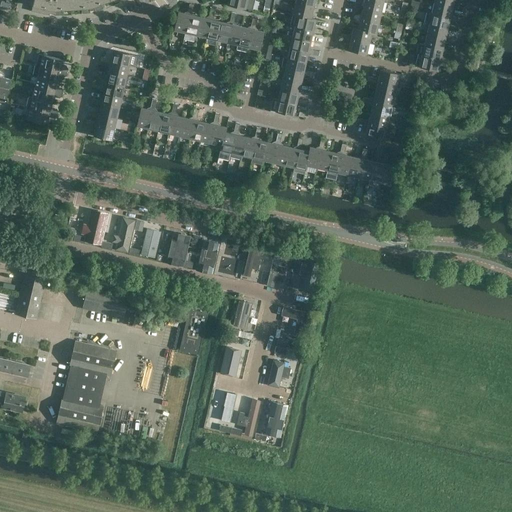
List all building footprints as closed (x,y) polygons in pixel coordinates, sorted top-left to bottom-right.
[(72,8),(71,0),(29,0),(29,4),(32,5),(31,11),(49,15),(55,15),(63,15),(63,9),(72,8)] [(71,0),(72,8),(81,8),(82,13),(90,13),(95,11),(103,8),(102,3),(109,0),(71,0)] [(381,12),(383,1),(377,0),(364,0),(363,8),(381,12)] [(412,0),(410,7),(418,9),(419,2),(412,0)] [(450,15),(452,6),(434,2),(431,13),(450,17),(449,19),(454,20),(455,16),(450,15)] [(311,18),(313,7),(295,3),(293,14),(297,15),(311,18)] [(189,14),(191,14),(193,9),(188,8),(187,13),(178,11),(174,30),(185,32),(189,14)] [(378,23),(381,12),(363,8),(360,18),(378,23)] [(447,27),(449,19),(450,17),(431,13),(427,12),(424,22),(429,23),(447,27)] [(210,19),(213,19),(214,14),(209,13),(208,18),(200,16),(196,35),(206,37),(210,19)] [(200,16),(191,14),(189,14),(185,32),(184,38),(194,40),(195,35),(196,35),(200,16)] [(316,19),(311,18),(297,15),(295,26),(313,30),(313,32),(318,33),(319,29),(314,28),(316,19)] [(231,24),(234,24),(235,19),(230,18),(229,23),(221,21),(217,39),(227,42),(231,24)] [(376,34),(378,23),(360,18),(358,28),(358,29),(371,32),(376,34)] [(221,21),(213,19),(210,19),(206,37),(217,39),(221,21)] [(252,28),(255,29),(256,24),(252,23),(250,28),(242,26),(238,44),(248,47),(252,28)] [(445,36),(447,27),(429,23),(427,34),(445,38),(444,40),(449,41),(450,37),(445,36)] [(238,44),(242,26),(234,24),(231,24),(227,42),(238,44)] [(311,40),(313,32),(313,30),(295,26),(292,36),(311,40)] [(369,42),(371,32),(358,29),(358,28),(353,27),(351,36),(351,38),(369,42)] [(263,31),(255,29),(252,28),(248,47),(259,49),(263,31)] [(442,48),(444,40),(445,38),(427,34),(424,44),(442,48)] [(374,43),(369,42),(351,38),(351,36),(346,35),(345,39),(350,40),(348,49),(372,55),(374,43)] [(309,49),(311,40),(292,36),(290,47),(308,51),(308,53),(313,54),(314,50),(309,49)] [(441,57),(442,48),(424,44),(422,55),(440,59),(440,61),(445,62),(446,58),(441,57)] [(306,61),(308,53),(308,51),(290,47),(288,57),(306,61)] [(113,50),(111,59),(111,61),(129,65),(139,67),(140,62),(137,62),(138,55),(113,50)] [(60,68),(60,65),(62,59),(39,53),(36,64),(67,72),(68,68),(67,67),(63,66),(62,68),(60,68)] [(437,70),(440,61),(440,59),(422,55),(419,66),(437,70)] [(127,75),(129,65),(111,61),(111,59),(106,57),(105,62),(110,63),(108,71),(127,75)] [(304,70),(306,61),(288,57),(285,68),(303,72),(303,74),(308,75),(309,71),(304,70)] [(66,75),(67,72),(36,64),(34,75),(38,76),(57,80),(59,72),(61,73),(61,75),(65,76),(66,75)] [(301,82),(303,74),(303,72),(285,68),(283,78),(301,82)] [(380,69),(378,78),(378,80),(396,85),(399,74),(380,69)] [(124,86),(127,75),(108,71),(106,80),(106,82),(124,86)] [(11,79),(0,76),(0,100),(4,102),(5,98),(6,98),(11,79)] [(55,89),(57,80),(38,76),(35,86),(62,93),(63,89),(62,88),(58,87),(57,89),(55,89)] [(394,95),(396,85),(378,80),(378,78),(373,77),(372,81),(377,82),(375,91),(394,95)] [(122,96),(124,86),(106,82),(106,80),(101,78),(100,83),(105,84),(103,92),(122,96)] [(299,91),(301,82),(283,78),(280,89),(299,93),(298,95),(303,96),(304,92),(299,91)] [(61,96),(62,93),(35,86),(33,97),(52,101),(54,93),(56,94),(56,96),(60,97),(61,96)] [(430,88),(423,86),(422,94),(428,95),(430,88)] [(296,104),(298,95),(299,93),(280,89),(278,99),(296,104)] [(391,106),(394,95),(375,91),(373,99),(373,101),(391,106)] [(119,107),(122,96),(103,92),(101,101),(101,103),(119,107)] [(52,101),(33,97),(28,96),(26,106),(30,108),(57,114),(58,110),(57,109),(53,108),(52,110),(50,110),(52,101)] [(389,116),(391,106),(373,101),(373,99),(368,98),(367,102),(372,104),(371,112),(389,116)] [(117,117),(119,107),(101,103),(101,101),(96,99),(95,104),(100,105),(99,113),(117,117)] [(294,115),(296,104),(278,99),(275,110),(294,115)] [(152,110),(154,110),(155,105),(151,104),(150,109),(141,107),(137,125),(148,128),(152,110)] [(56,118),(57,114),(30,108),(28,119),(47,123),(49,114),(51,115),(51,117),(55,118),(56,118)] [(173,114),(175,115),(176,110),(172,109),(171,114),(163,112),(158,130),(169,133),(173,114)] [(163,112),(154,110),(152,110),(148,128),(158,130),(163,112)] [(386,127),(389,116),(371,112),(369,120),(368,122),(386,127)] [(114,128),(117,117),(99,113),(97,122),(96,124),(114,128)] [(184,117),(175,115),(173,114),(169,133),(179,135),(184,117)] [(194,119),(196,120),(197,115),(193,114),(192,119),(184,117),(179,135),(190,138),(194,119)] [(200,140),(205,122),(196,120),(194,119),(190,138),(200,140)] [(215,124),(217,125),(218,120),(214,119),(213,124),(205,122),(200,140),(211,143),(215,124)] [(384,138),(386,127),(368,122),(369,120),(364,119),(363,123),(368,125),(366,133),(384,138)] [(112,139),(114,128),(96,124),(97,122),(92,120),(91,125),(96,126),(94,135),(112,139)] [(226,127),(217,125),(215,124),(211,143),(221,145),(222,145),(225,131),(225,132),(226,127)] [(235,134),(238,134),(239,129),(234,128),(233,133),(225,132),(225,131),(222,145),(221,145),(220,150),(231,152),(235,134)] [(256,139),(259,139),(260,134),(256,133),(254,138),(246,136),(242,155),(252,157),(256,139)] [(242,155),(246,136),(238,134),(235,134),(231,152),(242,155)] [(277,144),(280,144),(281,139),(277,138),(275,143),(267,141),(263,160),(273,162),(277,144)] [(262,163),(263,160),(267,141),(259,139),(256,139),(252,157),(251,161),(262,163)] [(298,149),(301,149),(302,144),(298,143),(296,148),(288,146),(284,164),(294,167),(298,149)] [(321,149),(323,149),(324,144),(320,143),(319,148),(310,146),(309,151),(306,165),(317,167),(321,149)] [(284,164),(288,146),(280,144),(277,144),(273,162),(284,164)] [(342,154),(344,154),(345,149),(341,148),(340,153),(331,151),(327,170),(338,172),(342,154)] [(309,151),(301,149),(298,149),(294,167),(305,169),(306,165),(309,151)] [(327,170),(331,151),(323,149),(321,149),(317,167),(327,170)] [(363,159),(365,159),(366,154),(362,153),(361,158),(352,156),(348,174),(359,177),(363,159)] [(348,174),(352,156),(344,154),(342,154),(338,172),(348,174)] [(384,163),(386,164),(387,159),(383,158),(382,163),(373,161),(369,179),(380,182),(384,163)] [(369,179),(373,161),(365,159),(363,159),(359,177),(369,179)] [(395,166),(386,164),(384,163),(380,182),(391,184),(395,166)] [(83,234),(103,239),(109,215),(91,210),(87,228),(84,228),(83,234)] [(132,245),(137,223),(118,218),(113,241),(132,245)] [(186,254),(192,231),(173,227),(168,250),(175,251),(186,254)] [(148,249),(157,251),(161,233),(147,230),(143,247),(148,249)] [(85,237),(75,234),(74,240),(84,243),(85,237)] [(226,253),(241,256),(243,242),(227,240),(226,253)] [(249,240),(248,246),(258,248),(260,242),(249,240)] [(101,247),(112,249),(113,243),(103,241),(101,247)] [(217,272),(223,247),(202,242),(196,268),(217,272)] [(284,248),(274,246),(272,252),(283,254),(284,248)] [(130,247),(129,253),(139,256),(141,250),(130,247)] [(259,283),(266,255),(248,251),(242,279),(259,283)] [(308,254),(298,251),(297,257),(307,260),(308,254)] [(158,254),(157,259),(157,260),(167,262),(168,256),(158,254)] [(185,260),(184,266),(195,269),(196,263),(185,260)] [(289,289),(294,264),(279,261),(273,286),(289,289)] [(314,267),(297,264),(291,290),(307,293),(314,267)] [(45,278),(37,276),(35,276),(36,272),(24,270),(24,273),(26,273),(24,280),(17,312),(36,317),(45,278)] [(123,316),(127,297),(88,288),(83,307),(123,316)] [(234,319),(232,325),(247,328),(253,304),(240,301),(236,319),(234,319)] [(198,354),(208,313),(189,308),(179,350),(198,354)] [(288,308),(282,336),(299,340),(306,313),(288,308)] [(238,336),(239,330),(229,328),(228,334),(238,336)] [(238,337),(227,335),(226,341),(237,343),(238,337)] [(277,339),(276,345),(287,347),(288,341),(277,339)] [(115,353),(75,343),(70,363),(71,363),(70,371),(63,400),(62,400),(57,419),(98,428),(102,409),(84,405),(92,368),(110,372),(115,353)] [(226,343),(219,372),(237,376),(244,348),(226,343)] [(286,348),(276,346),(274,352),(285,354),(286,349),(286,348)] [(286,357),(278,355),(270,387),(290,391),(297,360),(286,357)] [(1,358),(0,360),(0,369),(28,376),(30,365),(1,358)] [(25,397),(1,391),(0,394),(0,396),(5,398),(3,406),(22,411),(25,397)] [(231,396),(216,393),(211,417),(219,419),(226,420),(231,396)] [(255,424),(260,402),(244,398),(238,424),(254,428),(255,424)] [(173,411),(167,410),(169,404),(162,402),(159,419),(171,421),(173,411)] [(288,405),(273,402),(267,426),(274,428),(282,430),(288,405)] [(230,433),(231,427),(220,424),(219,430),(230,433)] [(242,429),(231,427),(230,433),(241,435),(242,429)] [(254,438),(265,441),(266,435),(256,433),(254,438)]
